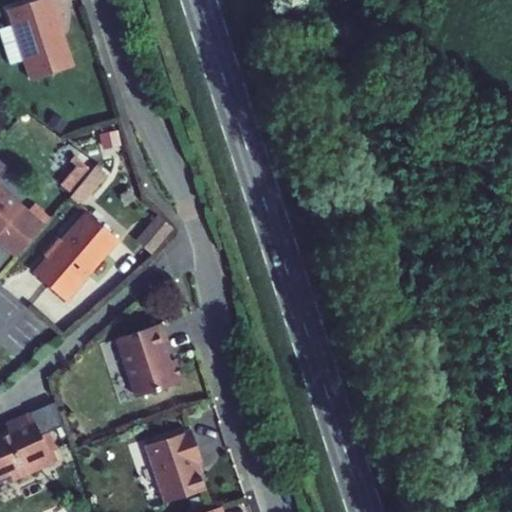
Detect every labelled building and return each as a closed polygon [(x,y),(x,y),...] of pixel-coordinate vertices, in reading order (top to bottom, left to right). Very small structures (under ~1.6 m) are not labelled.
[(58,11),(54,0),(36,0),(8,9),(12,24),(24,60),(30,80),(72,66),(55,12),(58,11)] [(0,35),(9,64),(24,60),(12,24),(0,28),(0,35)] [(62,185),(67,190),(87,166),(74,155),(70,161),(77,167),(62,185)] [(80,207),(106,176),(95,166),(69,196),(80,207)] [(0,241),(17,256),(43,225),(21,206),(22,205),(0,186),(0,241)] [(34,274),(65,301),(117,240),(87,214),(34,274)] [(158,218),(139,240),(152,251),(171,230),(158,218)] [(169,350),(161,323),(117,338),(134,390),(145,394),(182,382),(175,360),(168,362),(164,351),(169,350)] [(0,479),(10,475),(12,481),(53,463),(48,453),(55,450),(48,433),(41,436),(30,413),(5,424),(8,431),(0,434),(0,479)] [(190,431),(145,445),(164,503),(204,490),(199,474),(195,463),(200,461),(190,431)] [(204,472),(200,461),(195,463),(199,474),(204,472)]
